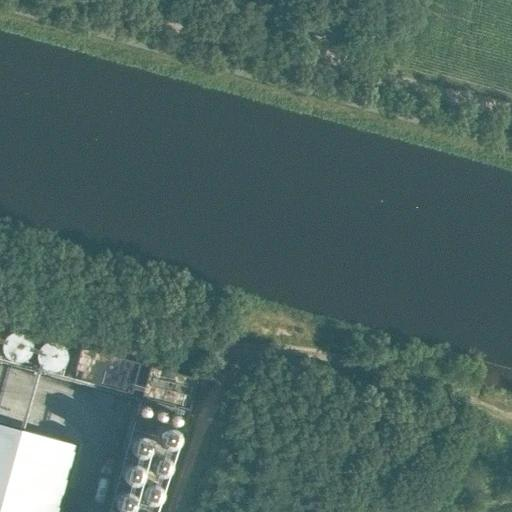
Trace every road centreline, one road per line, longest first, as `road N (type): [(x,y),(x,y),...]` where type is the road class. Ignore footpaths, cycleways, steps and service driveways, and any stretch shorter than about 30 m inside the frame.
road 1 (track): [(511,115),(88,0)]
road 2 (track): [(237,352),(511,420)]
road 3 (track): [(237,352),(0,287)]
road 4 (track): [(183,511),(237,352)]
